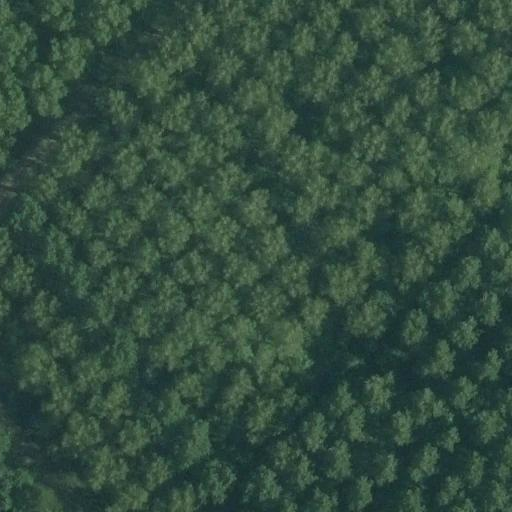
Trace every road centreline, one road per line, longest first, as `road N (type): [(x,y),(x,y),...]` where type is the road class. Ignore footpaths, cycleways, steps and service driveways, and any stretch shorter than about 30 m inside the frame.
road 1 (track): [(198,0),(0,200)]
road 2 (track): [(84,511),(0,388)]
